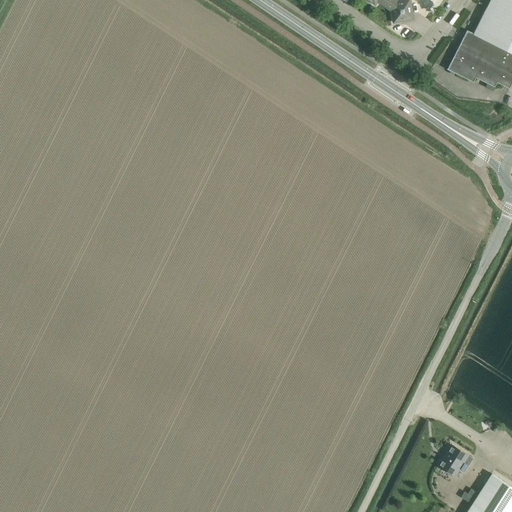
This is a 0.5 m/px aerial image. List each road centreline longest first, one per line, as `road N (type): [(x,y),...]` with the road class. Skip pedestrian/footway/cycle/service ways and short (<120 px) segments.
road 1 (unclassified): [(360,511),(511,204)]
road 2 (secondary): [(463,134),(260,0)]
road 3 (unclassified): [(326,0),(403,53),(431,45),(460,0)]
